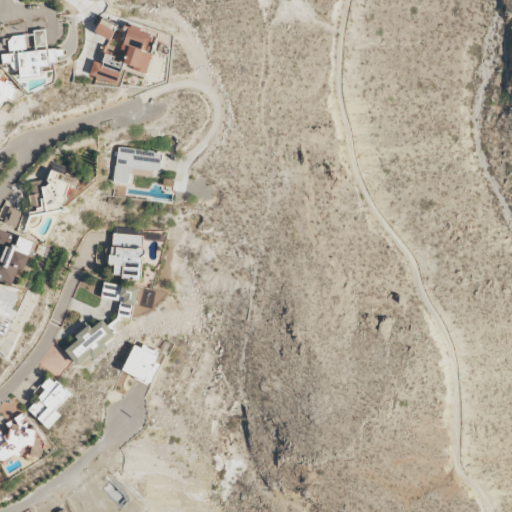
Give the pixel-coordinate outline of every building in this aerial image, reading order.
[(117,84),(123,63),(135,66),(133,70),(147,74),(157,35),(99,20),(95,34),(108,38),(101,63),(93,61),(89,76),(117,84)] [(47,50),(45,29),(34,30),(36,50),(26,51),(25,35),(9,36),(10,53),(1,54),(3,68),(19,66),(20,77),(42,75),(41,65),(57,63),(57,56),(63,55),(63,48),(47,50)] [(0,105),(16,91),(0,73),(0,105)] [(130,168),(159,172),(162,152),(117,146),(113,181),(128,183),(130,168)] [(76,174),(46,175),(46,181),(29,181),(30,213),(65,212),(65,188),(76,188),(76,174)] [(2,223),(16,229),(23,212),(9,206),(2,223)] [(38,243),(0,229),(0,246),(5,248),(0,261),(0,265),(8,269),(4,279),(13,282),(18,269),(24,272),(30,255),(33,256),(38,243)] [(141,280),(143,235),(111,233),(110,263),(114,264),(114,273),(123,273),(123,279),(141,280)] [(101,297),(120,300),(118,316),(133,318),(137,287),(103,282),(101,297)] [(77,367),(118,337),(103,317),(75,337),(78,340),(65,350),(77,367)] [(122,370),(151,383),(164,355),(135,342),(122,370)] [(61,415),(56,410),(70,394),(50,376),(41,386),(46,390),(28,410),(48,429),(61,415)] [(0,457),(3,462),(25,450),(31,461),(46,453),(33,428),(30,429),(22,414),(6,423),(10,431),(3,435),(0,429),(0,457)]
